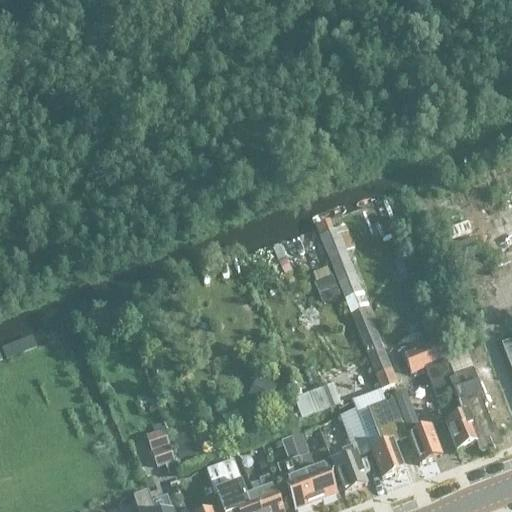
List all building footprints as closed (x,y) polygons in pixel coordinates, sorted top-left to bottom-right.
[(344,303),(362,296),(347,255),(354,252),(345,229),(344,230),(341,222),(316,231),(319,239),(344,303)] [(407,260),(395,265),(401,281),(414,276),(407,260)] [(331,277),(318,282),(326,302),(339,297),(331,277)] [(350,317),(381,391),(396,385),(365,311),(350,317)] [(108,320),(111,328),(120,329),(125,322),(121,314),(113,314),(108,320)] [(440,337),(405,349),(413,373),(448,361),(440,337)] [(135,341),(139,354),(148,351),(144,338),(135,341)] [(431,369),(438,397),(459,392),(462,404),(485,398),(474,356),(449,362),(450,364),(431,369)] [(258,380),(248,401),(266,410),(276,390),(258,380)] [(340,409),(333,388),(302,400),(296,385),(289,389),(302,424),(340,409)] [(385,390),(355,400),(358,412),(389,402),(385,390)] [(407,393),(395,398),(407,429),(419,425),(407,393)] [(369,412),(358,416),(364,432),(371,452),(382,481),(405,472),(394,445),(401,442),(408,440),(394,402),(369,412)] [(461,416),(473,445),(482,441),(470,412),(461,416)] [(356,459),(370,454),(355,415),(339,421),(351,450),(341,454),(344,463),(334,467),(345,496),(366,487),(356,459)] [(296,416),(288,421),(293,429),(301,424),(296,416)] [(459,416),(447,420),(459,451),(471,447),(459,416)] [(175,426),(167,429),(170,437),(178,434),(175,426)] [(155,437),(147,440),(158,470),(174,464),(163,434),(162,434),(159,427),(152,429),(155,437)] [(426,430),(407,437),(418,467),(442,457),(431,428),(426,430)] [(188,437),(172,442),(181,467),(197,461),(188,437)] [(289,464),(278,469),(284,485),(293,511),(302,511),(316,507),(299,461),(293,446),(291,440),(282,444),(289,464)] [(303,443),(293,446),(299,461),(316,507),(336,499),(325,470),(314,474),(303,443)] [(267,463),(260,466),(264,477),(271,474),(267,463)] [(231,464),(207,473),(216,496),(221,510),(221,511),(234,507),(236,511),(258,511),(253,499),(245,502),(240,487),(231,464)] [(180,474),(177,465),(174,466),(166,469),(170,478),(180,474)] [(254,498),(253,499),(258,511),(280,511),(270,485),(268,480),(259,484),(263,495),(254,498)] [(147,495),(133,500),(137,511),(171,511),(167,500),(152,506),(147,495)]
